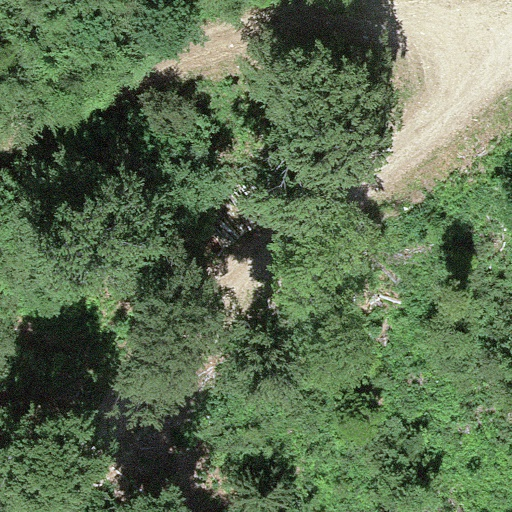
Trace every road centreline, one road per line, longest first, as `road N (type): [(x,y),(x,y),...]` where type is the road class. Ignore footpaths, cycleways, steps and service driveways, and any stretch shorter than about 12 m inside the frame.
road 1 (track): [(42,511),(186,314),(263,238),(369,175),(511,53)]
road 2 (track): [(0,137),(334,11),(446,31),(507,57)]
